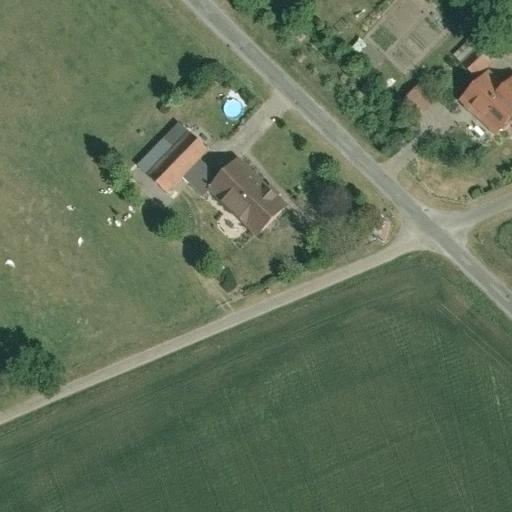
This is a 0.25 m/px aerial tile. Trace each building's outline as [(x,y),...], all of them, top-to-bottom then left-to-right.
[(501,51),(482,33),(459,56),(479,74),(501,51)] [(511,81),(508,85),(491,69),(463,99),(501,135),(511,123),(511,81)] [(420,85),(405,101),(421,116),(437,100),(420,85)] [(190,134),(148,175),(167,194),(200,162),(209,153),(190,134)] [(220,181),(200,162),(182,179),(202,199),(208,193),(220,181)] [(239,162),(208,193),(257,240),(288,210),(239,162)]
